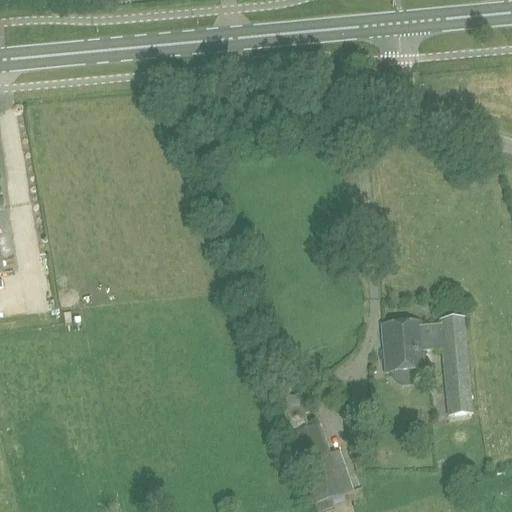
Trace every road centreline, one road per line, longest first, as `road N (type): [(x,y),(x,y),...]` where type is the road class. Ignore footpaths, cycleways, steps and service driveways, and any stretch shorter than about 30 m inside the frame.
road 1 (secondary): [(0,57),(397,23)]
road 2 (unclassified): [(511,143),(402,100),(397,23)]
